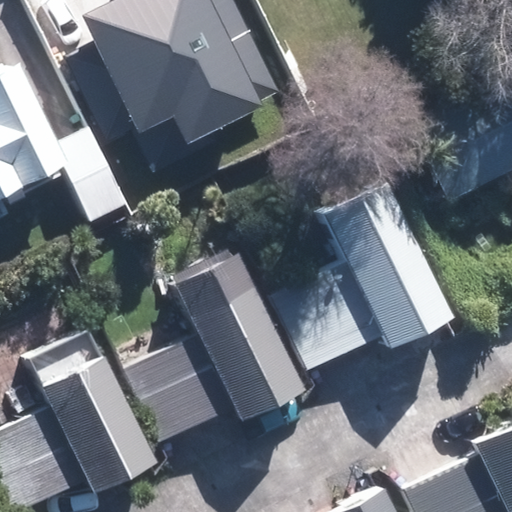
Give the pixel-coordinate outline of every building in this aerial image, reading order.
[(84,20),(151,160),(261,107),(257,98),(272,90),(228,0),(125,0),(126,0),(84,20)] [(511,44),(398,100),(445,196),(499,169),(511,195),(511,44)] [(0,192),(62,162),(12,61),(0,66),(0,192)] [(88,126),(53,143),(90,218),(125,202),(88,126)] [(386,345),(448,315),(397,210),(386,186),(324,216),(345,260),(271,295),(306,367),(379,330),(386,345)] [(241,418),(303,388),(241,259),(179,289),(190,313),(200,333),(126,368),(161,440),(234,403),(241,418)] [(92,489),(154,459),(102,354),(41,384),(92,489)] [(511,511),(511,419),(470,440),(476,451),(403,487),(415,511),(511,511)] [(393,511),(380,485),(322,511),(393,511)]
